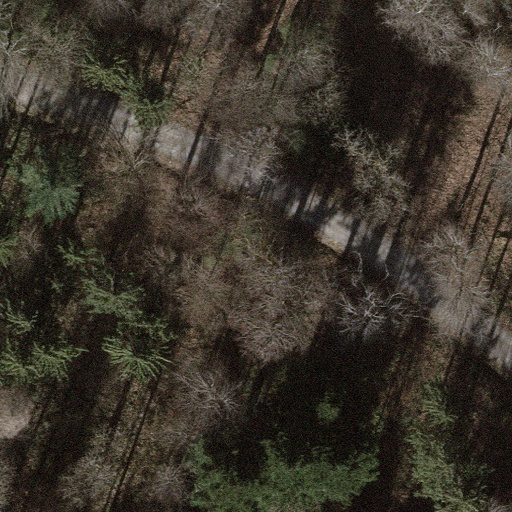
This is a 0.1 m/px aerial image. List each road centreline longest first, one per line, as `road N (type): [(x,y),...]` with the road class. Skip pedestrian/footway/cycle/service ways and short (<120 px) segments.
road 1 (track): [(0,77),(256,180),(449,304),(511,355)]
road 2 (motorway): [(0,176),(511,91)]
